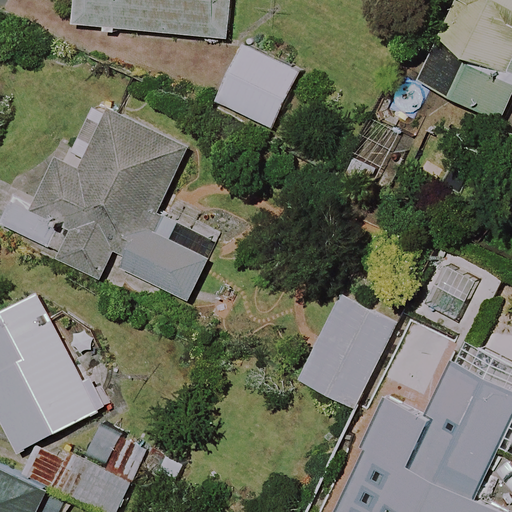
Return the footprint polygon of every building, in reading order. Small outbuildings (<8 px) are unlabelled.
[(81,0),(80,20),(240,31),(242,0),(81,0)] [(511,116),(511,0),(459,0),(424,84),(510,120),(511,116)] [(304,74),(247,46),(220,102),(277,129),(304,74)] [(43,205),(81,223),(67,253),(111,274),(118,258),(198,296),(219,253),(177,233),(187,211),(169,202),(198,141),(119,103),(93,158),(70,148),(43,205)] [(18,197),(9,215),(60,239),(68,221),(18,197)] [(112,403),(51,286),(0,312),(0,354),(6,367),(0,369),(0,384),(32,445),(112,403)] [(403,325),(347,296),(303,381),(360,410),(403,325)] [(422,412),(388,397),(335,511),(511,511),(511,510),(483,498),(511,434),(511,386),(447,357),(422,412)] [(86,449),(67,486),(118,511),(123,511),(141,477),(113,463),(132,425),(110,414),(91,452),(86,449)] [(45,511),(60,482),(0,453),(0,511),(45,511)]
